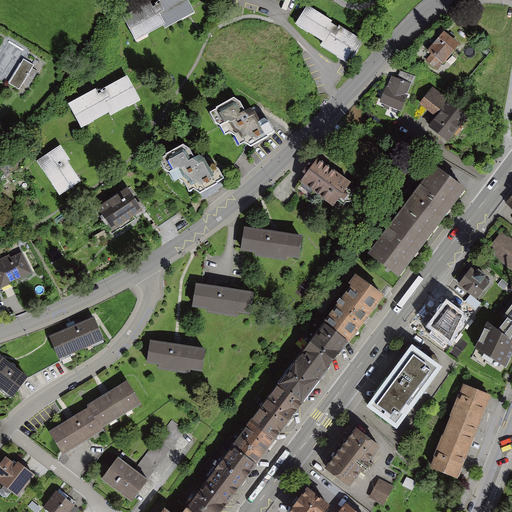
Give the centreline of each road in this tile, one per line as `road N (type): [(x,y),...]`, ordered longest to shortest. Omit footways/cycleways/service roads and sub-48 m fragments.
road 1 (secondary): [(252,511),(511,170)]
road 2 (tertiary): [(142,267),(244,195),(447,0)]
road 3 (residential): [(142,267),(150,294),(121,344),(7,431)]
road 4 (tertiary): [(0,332),(142,267)]
road 5 (residential): [(110,511),(7,431)]
